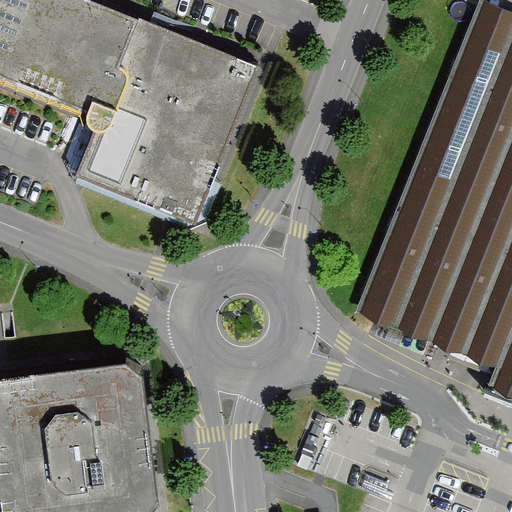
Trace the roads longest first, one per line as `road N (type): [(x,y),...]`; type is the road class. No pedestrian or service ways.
road 1 (unclassified): [(269,276),(366,0)]
road 2 (unclassified): [(0,221),(193,293)]
road 3 (unclassified): [(210,366),(205,385),(220,511)]
road 4 (unclassified): [(252,511),(251,373)]
road 5 (unclassified): [(251,373),(268,366),(290,338),(290,302),(269,276)]
